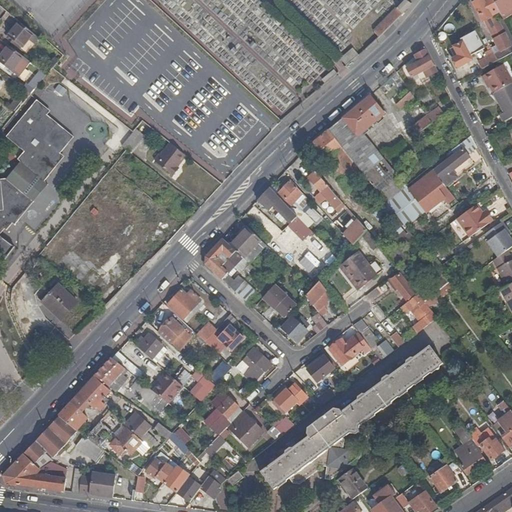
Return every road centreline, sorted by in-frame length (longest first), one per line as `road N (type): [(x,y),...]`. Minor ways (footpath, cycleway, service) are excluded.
road 1 (primary): [(417,21),(179,251)]
road 2 (primary): [(179,251),(0,447)]
road 3 (residential): [(511,195),(417,21)]
road 4 (residential): [(179,251),(296,362)]
